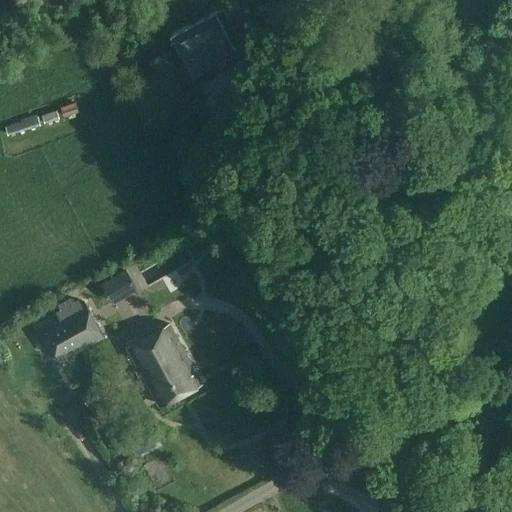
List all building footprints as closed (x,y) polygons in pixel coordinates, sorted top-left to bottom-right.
[(234,47),(215,11),(173,33),(191,69),(190,70),(192,74),(196,72),(195,70),(232,51),(233,53),(237,51),(235,47),(234,47)] [(75,102),(60,107),(64,116),(79,112),(75,102)] [(59,118),(57,110),(42,115),(44,123),(59,118)] [(8,135),(40,125),(37,114),(21,119),(21,121),(5,126),(8,135)] [(104,338),(84,300),(40,326),(60,363),(104,338)] [(161,406),(202,382),(170,325),(128,349),(161,406)] [(99,399),(94,389),(81,395),(87,405),(99,399)]
